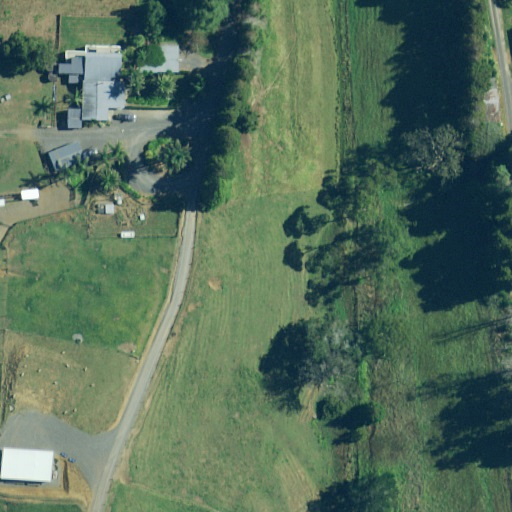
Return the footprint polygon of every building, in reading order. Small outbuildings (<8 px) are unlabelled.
[(107,108),(125,108),(125,100),(121,100),(121,94),(125,94),(125,81),(122,81),(122,45),(83,45),(83,51),(65,51),(65,63),(57,63),(57,73),(68,73),(68,83),(81,83),(81,109),(65,109),(65,128),(81,128),(81,120),(107,120),(107,108)] [(176,46),(136,45),(136,72),(176,72),(176,46)] [(17,129),(0,127),(0,136),(16,138),(17,129)] [(85,161),(76,141),(47,154),(56,174),(85,161)] [(51,477),(51,448),(2,447),(1,477),(51,477)]
